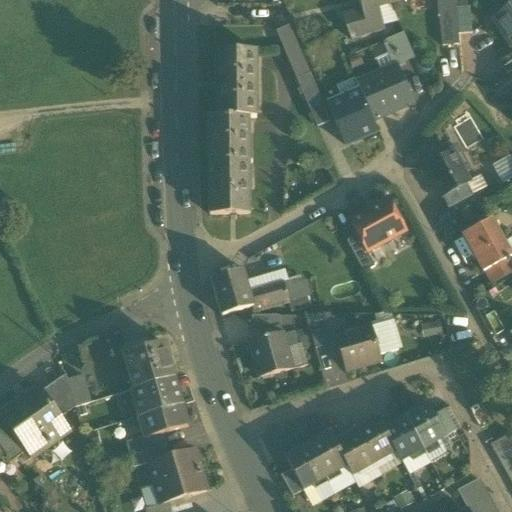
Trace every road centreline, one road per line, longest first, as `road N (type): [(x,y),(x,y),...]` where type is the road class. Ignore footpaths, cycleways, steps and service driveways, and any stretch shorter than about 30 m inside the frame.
road 1 (tertiary): [(174,12),(183,285)]
road 2 (residential): [(390,166),(511,392)]
road 3 (tertiary): [(183,285),(263,511)]
road 4 (residential): [(183,285),(390,166)]
